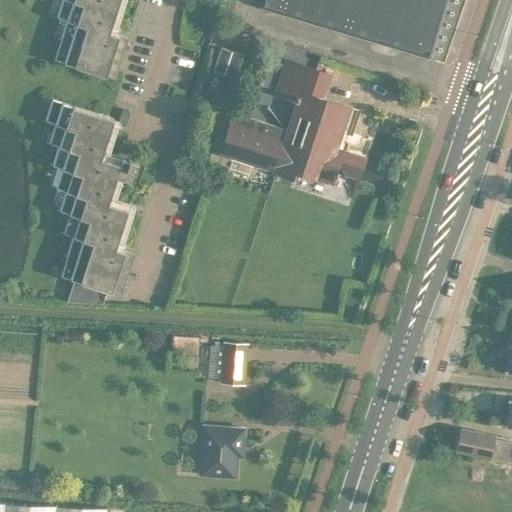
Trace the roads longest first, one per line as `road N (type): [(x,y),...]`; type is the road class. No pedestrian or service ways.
road 1 (primary): [(507,0),(442,197),(429,266)]
road 2 (primary): [(347,511),(429,266)]
road 3 (primary): [(429,266),(461,212),(511,66)]
